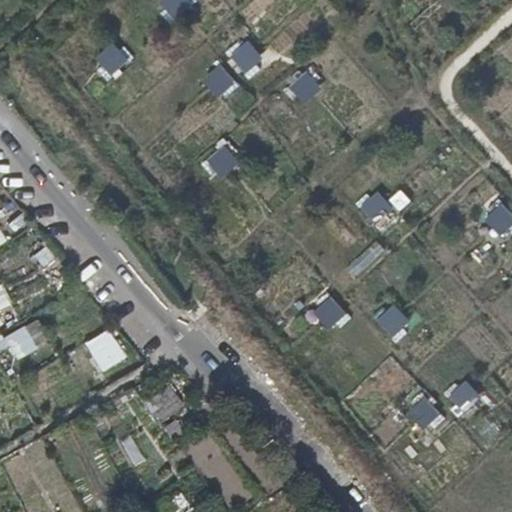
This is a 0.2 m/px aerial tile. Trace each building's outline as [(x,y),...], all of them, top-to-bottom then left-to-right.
[(163,0),(160,8),(185,18),(192,0),(163,0)] [(228,53),(243,73),(263,58),(247,38),(228,53)] [(113,42),(93,62),(111,79),(130,59),(113,42)] [(217,61),(200,79),(222,100),(239,83),(217,61)] [(308,69),(286,89),(301,106),(324,85),(308,69)] [(223,143),(203,164),(221,181),(241,159),(223,143)] [(371,225),(393,214),(381,191),(359,202),(371,225)] [(511,213),(500,201),(483,217),(505,240),(511,233),(511,213)] [(356,278),(385,250),(376,240),(346,268),(356,278)] [(311,307),(330,332),(349,318),(330,293),(311,307)] [(376,320),(392,337),(409,321),(394,304),(376,320)] [(3,337),(13,359),(36,349),(26,327),(3,337)] [(110,328),(84,342),(101,372),(126,358),(110,328)] [(465,415),(483,399),(465,378),(447,394),(465,415)] [(421,394),(404,412),(425,433),(443,415),(421,394)] [(125,458),(114,463),(126,489),(137,484),(125,458)] [(245,488),(223,498),(229,511),(251,500),(245,488)]
